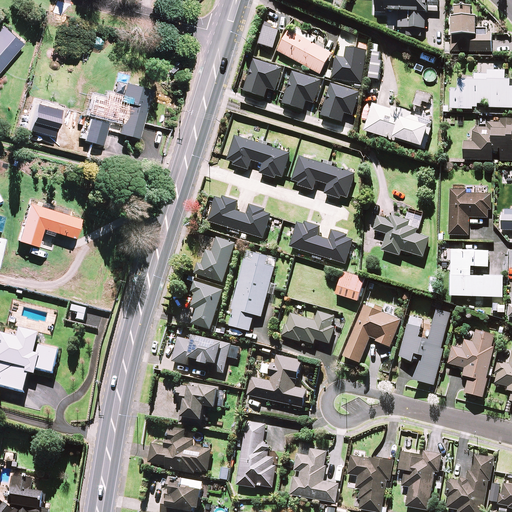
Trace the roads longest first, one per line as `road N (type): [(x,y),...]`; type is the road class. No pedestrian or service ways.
road 1 (secondary): [(185,163),(122,376),(98,511)]
road 2 (residential): [(185,163),(341,212)]
road 3 (residential): [(395,404),(354,422),(337,420),(328,404),(334,390),(386,399)]
road 4 (residential): [(88,0),(222,33)]
road 5 (secondary): [(222,33),(185,163)]
road 6 (residential): [(395,404),(511,434)]
